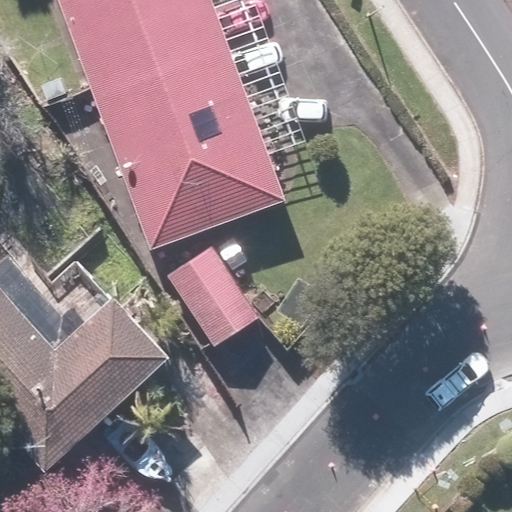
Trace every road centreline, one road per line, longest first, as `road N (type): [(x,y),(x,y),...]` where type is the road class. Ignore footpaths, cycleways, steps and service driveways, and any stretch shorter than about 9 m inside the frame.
road 1 (residential): [(277,511),(511,311)]
road 2 (residential): [(511,122),(440,0)]
